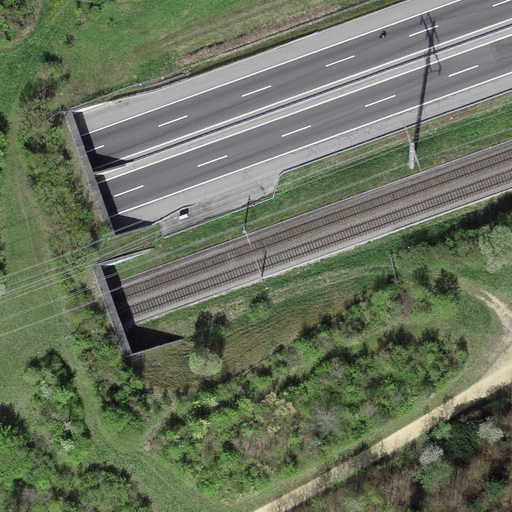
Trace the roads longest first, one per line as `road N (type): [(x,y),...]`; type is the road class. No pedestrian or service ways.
road 1 (motorway): [(511,4),(0,188)]
road 2 (motorway): [(0,236),(511,56)]
road 3 (track): [(267,511),(511,377)]
